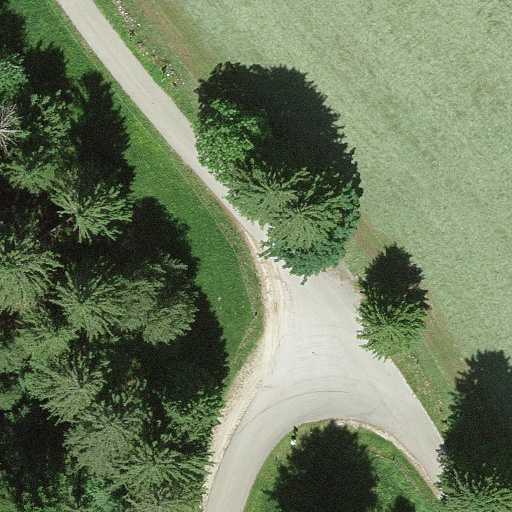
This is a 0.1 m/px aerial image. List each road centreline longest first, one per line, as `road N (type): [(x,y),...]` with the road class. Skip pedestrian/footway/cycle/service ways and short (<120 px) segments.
road 1 (track): [(466,511),(361,348),(78,0)]
road 2 (track): [(361,348),(269,418),(238,464),(227,511)]
